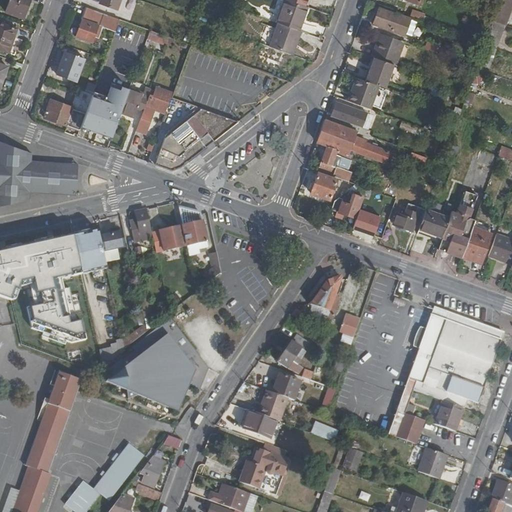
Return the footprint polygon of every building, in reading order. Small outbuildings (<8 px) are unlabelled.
[(31,0),(11,0),(8,12),(26,18),(31,0)] [(122,0),(104,0),(103,2),(119,8),(122,0)] [(301,30),(309,6),(307,5),(292,0),(287,0),(280,22),(301,30)] [(511,0),(502,0),(496,20),(508,25),(511,13),(511,0)] [(105,24),(118,29),(122,18),(89,6),(78,35),(95,41),(97,34),(101,35),(105,24)] [(413,17),(399,12),(398,14),(381,8),(374,23),(407,35),(414,17),(413,17)] [(413,17),(414,17),(428,22),(430,15),(415,9),(413,17)] [(508,25),(496,20),(487,43),(492,45),(497,47),(499,48),(508,25)] [(12,50),(20,30),(0,22),(0,49),(2,50),(3,46),(12,50)] [(298,43),(303,30),(301,30),(280,22),(278,27),(268,23),(262,42),(268,44),(289,51),(292,52),(296,43),(298,43)] [(150,36),(170,43),(173,36),(153,29),(150,36)] [(376,48),(373,56),(376,57),(396,64),(399,65),(406,41),(381,32),(379,40),(381,41),(378,49),(376,48)] [(428,49),(447,56),(450,47),(431,41),(428,49)] [(492,45),(487,43),(479,67),(486,70),(491,71),(499,48),(497,47),(492,45)] [(67,51),(63,63),(82,71),(87,58),(67,51)] [(396,64),(376,57),(367,80),(381,85),(388,87),(396,64)] [(0,90),(2,91),(10,67),(0,63),(0,90)] [(82,71),(63,63),(59,73),(79,80),(82,71)] [(486,70),(479,67),(474,81),(481,84),(486,70)] [(367,80),(358,76),(349,100),(373,109),(381,85),(367,80)] [(111,139),(127,89),(112,84),(107,98),(95,93),(88,111),(82,128),(111,139)] [(167,114),(174,96),(175,92),(158,86),(154,96),(151,95),(146,108),(139,129),(148,133),(157,109),(167,114)] [(145,93),(141,106),(146,108),(151,95),(154,88),(148,86),(145,93)] [(48,115),(82,128),(88,111),(95,93),(79,88),(73,105),(55,98),(48,115)] [(129,96),(124,109),(138,114),(141,106),(145,93),(131,88),(129,96)] [(473,94),(467,92),(463,103),(469,105),(473,94)] [(496,102),(491,100),(486,112),(491,114),(496,102)] [(339,101),(333,116),(364,127),(369,112),(339,101)] [(181,167),(242,120),(204,107),(166,136),(156,163),(173,168),(181,167)] [(358,130),(327,118),(319,141),(329,144),(339,147),(351,152),(352,149),(387,161),(396,153),(389,151),(390,150),(367,142),(368,140),(356,136),(358,130)] [(416,133),(419,126),(404,120),(401,128),(416,133)] [(149,149),(154,151),(157,141),(153,139),(149,149)] [(76,196),(78,166),(31,163),(32,154),(0,143),(0,207),(29,201),(29,192),(76,196)] [(339,147),(329,144),(320,169),(350,180),(353,171),(333,164),(337,154),(339,147)] [(511,148),(500,145),(497,156),(511,158),(511,148)] [(413,162),(416,153),(403,148),(399,156),(413,162)] [(339,178),(320,171),(312,191),(332,198),(339,178)] [(449,217),(441,241),(450,244),(464,249),(472,226),(477,212),(472,209),(479,187),(467,183),(459,205),(454,204),(449,217)] [(337,199),(330,208),(356,217),(363,197),(352,193),(348,203),(342,200),(346,192),(337,199)] [(393,223),(417,232),(425,209),(409,202),(403,215),(397,213),(393,223)] [(200,212),(178,207),(181,229),(153,235),(157,254),(188,248),(188,255),(200,253),(199,248),(206,246),(200,212)] [(425,209),(417,232),(441,241),(449,217),(425,209)] [(151,242),(145,212),(136,215),(138,223),(130,224),(135,245),(151,242)] [(472,226),(464,249),(461,256),(480,263),(491,233),(472,226)] [(98,233),(73,238),(81,274),(90,272),(90,275),(106,271),(105,264),(102,253),(99,239),(98,233)] [(123,233),(99,239),(102,253),(115,251),(125,249),(123,233)] [(511,240),(496,234),(488,255),(511,263),(511,240)] [(64,260),(60,242),(39,246),(40,253),(42,261),(43,265),(64,260)] [(464,249),(450,244),(446,254),(460,260),(461,256),(464,249)] [(115,251),(102,253),(105,264),(117,261),(115,251)] [(40,253),(34,254),(36,262),(42,261),(40,253)] [(211,289),(218,283),(217,281),(222,277),(217,257),(217,255),(209,256),(213,273),(201,282),(205,286),(207,284),(209,287),(211,289)] [(31,278),(26,257),(4,262),(5,269),(8,283),(20,280),(31,278)] [(8,283),(5,269),(4,269),(0,270),(0,297),(11,295),(8,283)] [(335,313),(341,297),(335,295),(341,278),(338,277),(327,281),(310,304),(319,308),(335,313)] [(32,285),(31,278),(20,280),(21,288),(32,285)] [(319,308),(314,323),(329,328),(335,313),(319,308)] [(442,401),(462,408),(466,398),(478,402),(503,333),(435,308),(434,310),(406,388),(442,401)] [(352,337),(359,319),(344,315),(338,332),(352,337)] [(211,371),(195,352),(169,322),(131,351),(134,355),(122,363),(123,373),(106,386),(126,393),(128,402),(138,398),(180,413),(190,387),(192,387),(200,389),(211,371)] [(278,361),(297,374),(302,368),(297,364),(300,361),(295,357),(301,349),(304,350),(309,342),(298,334),(278,361)] [(45,344),(44,343),(40,344),(38,336),(20,340),(22,347),(47,356),(45,344)] [(102,371),(124,355),(123,352),(121,342),(115,342),(115,346),(109,347),(110,350),(98,352),(101,369),(102,371)] [(314,373),(314,374),(320,376),(325,363),(318,361),(314,373)] [(305,370),(302,378),(311,381),(314,374),(314,373),(305,370)] [(14,511),(38,511),(51,476),(49,475),(82,387),(84,380),(56,371),(51,386),(55,388),(46,414),(27,467),(30,468),(21,494),(14,511)] [(286,398),(295,402),(302,382),(279,375),(272,393),(286,398)] [(272,393),(268,392),(263,407),(260,406),(257,415),(276,421),(278,422),(286,398),(272,393)] [(434,425),(454,432),(462,408),(442,401),(434,425)] [(257,415),(246,410),(242,420),(247,423),(244,431),(269,440),(276,421),(257,415)] [(401,440),(421,447),(429,422),(410,416),(401,440)] [(318,436),(333,442),(335,434),(320,429),(318,436)] [(178,448),(181,439),(170,435),(164,443),(178,448)] [(111,500),(148,455),(132,443),(96,488),(86,480),(68,503),(79,511),(87,511),(103,493),(111,500)] [(210,471),(255,488),(261,468),(264,469),(264,472),(266,473),(268,473),(270,471),(279,475),(285,459),(252,447),(246,461),(244,461),(243,464),(216,454),(210,471)] [(355,470),(362,452),(350,448),(344,466),(355,470)] [(416,472),(437,479),(446,455),(425,448),(416,472)] [(511,461),(511,451),(504,449),(497,467),(509,471),(511,461)] [(151,460),(138,476),(143,478),(140,486),(152,490),(162,463),(151,460)] [(511,485),(498,481),(492,498),(509,504),(511,494),(511,485)] [(133,492),(159,501),(162,493),(152,490),(140,486),(136,484),(133,492)] [(242,511),(249,493),(225,485),(221,497),(213,494),(211,500),(242,511)] [(14,511),(21,494),(12,491),(5,511),(14,511)] [(368,502),(370,494),(361,491),(358,499),(368,502)] [(420,511),(425,501),(402,493),(394,511),(420,511)] [(123,495),(108,511),(128,511),(132,499),(123,495)] [(509,504),(492,498),(486,511),(499,511),(501,507),(508,510),(510,505),(509,504)]
